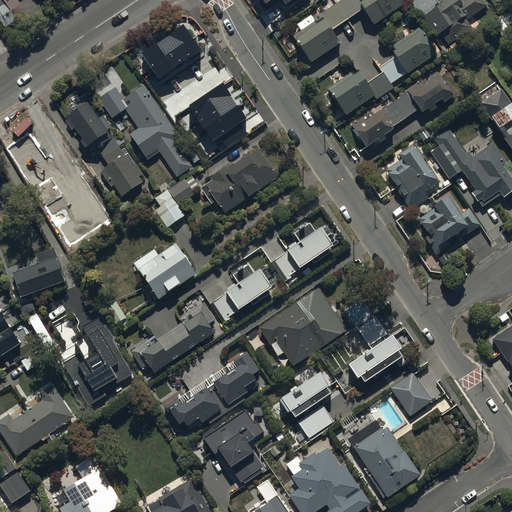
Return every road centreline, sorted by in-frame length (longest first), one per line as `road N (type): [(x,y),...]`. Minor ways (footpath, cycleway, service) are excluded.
road 1 (tertiary): [(430,319),(218,0)]
road 2 (secondary): [(0,94),(138,0)]
road 3 (tertiary): [(511,440),(430,319)]
